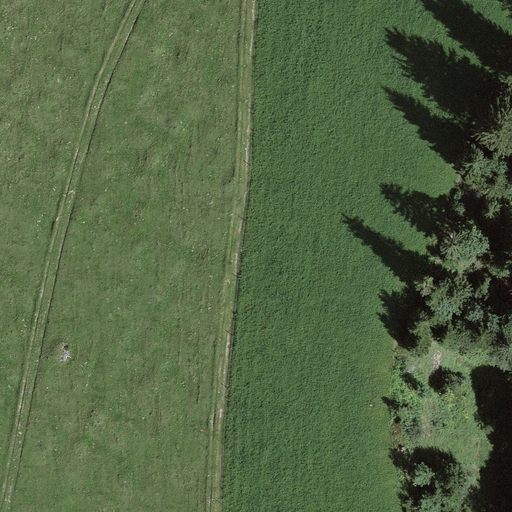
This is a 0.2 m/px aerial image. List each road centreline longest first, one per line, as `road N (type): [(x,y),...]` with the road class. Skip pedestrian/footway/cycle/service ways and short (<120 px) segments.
road 1 (track): [(0,511),(77,163),(138,0)]
road 2 (track): [(243,0),(214,511)]
